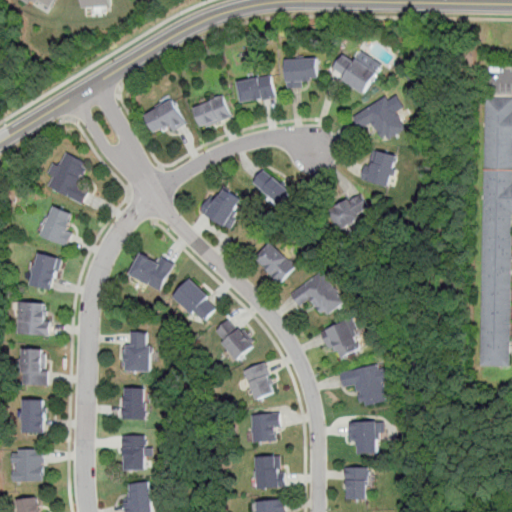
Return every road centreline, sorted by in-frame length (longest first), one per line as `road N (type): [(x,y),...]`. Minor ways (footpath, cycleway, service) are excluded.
road 1 (residential): [(316,150),(274,136),(231,147),(152,195),(119,234),(91,312),(88,511)]
road 2 (residential): [(319,511),(317,416),(295,351),(277,322),(152,195),(88,89)]
road 3 (residential): [(300,0),(207,19),(0,140)]
road 4 (residential): [(511,3),(333,0)]
